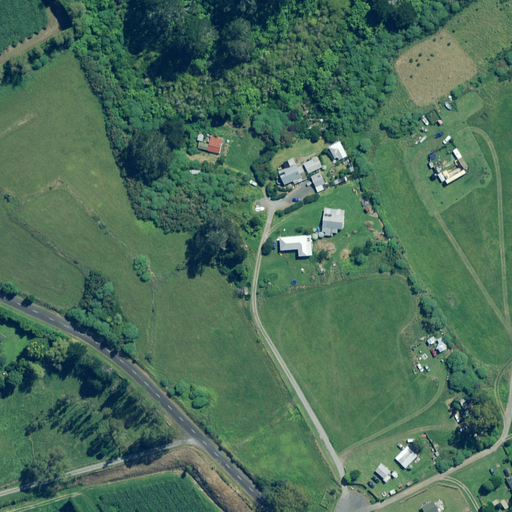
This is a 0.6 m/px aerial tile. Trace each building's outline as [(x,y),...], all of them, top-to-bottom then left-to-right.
[(208,145),(201,143),(198,142),(197,148),(219,154),(223,139),(210,136),(208,145)] [(347,156),(340,142),(328,148),(336,162),(347,156)] [(322,167),(319,161),(314,163),(312,160),(304,164),(308,173),(322,167)] [(284,185),(292,182),(293,184),(299,182),(298,179),(301,178),(299,174),(304,172),(300,163),(278,172),(284,185)] [(325,183),(321,173),(311,177),(318,192),(324,190),(322,185),(325,183)] [(370,205),(367,200),(362,202),(365,208),(370,205)] [(344,210),(324,209),(322,233),(325,233),(325,235),(332,236),(332,234),(337,234),(338,229),(343,229),(344,210)] [(374,210),(368,212),(370,218),(376,215),(374,210)] [(312,256),(311,236),(279,238),(280,251),(298,250),(298,257),(312,256)] [(511,431),(511,425),(502,430),(505,435),(511,431)] [(416,454),(419,451),(414,446),(411,449),(410,448),(398,460),(405,467),(417,455),(416,454)] [(390,471),(381,463),(374,471),(387,482),(391,478),(387,474),(390,471)]
